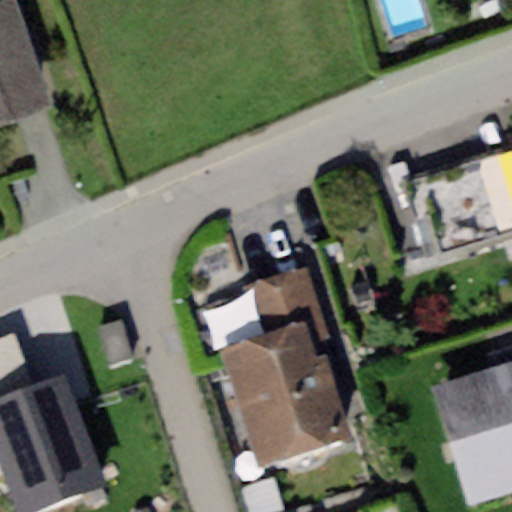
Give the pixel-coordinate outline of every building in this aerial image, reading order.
[(14,0),(0,0),(0,122),(48,107),(14,0)] [(511,165),(417,194),(440,270),(511,248),(511,165)] [(261,336),(217,350),(255,470),(352,439),(322,345),(330,342),(307,271),(247,290),(261,336)] [(124,327),(99,335),(111,371),(136,363),(124,327)] [(0,468),(0,402),(35,390),(15,334),(0,339),(0,474),(2,474),(0,468)] [(28,511),(103,485),(65,379),(35,390),(0,402),(0,468),(2,474),(16,511),(28,511)] [(511,380),(432,406),(465,511),(496,511),(511,507),(511,380)]
